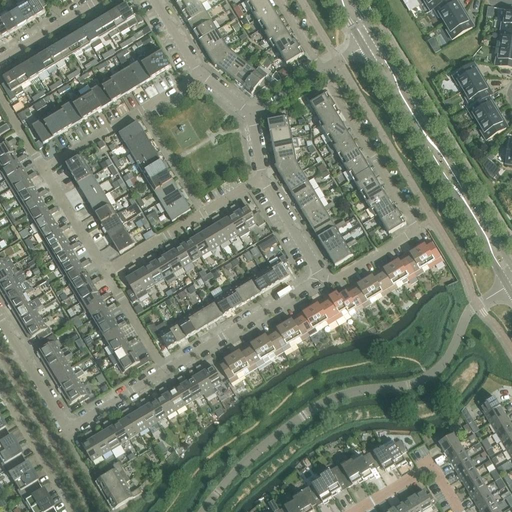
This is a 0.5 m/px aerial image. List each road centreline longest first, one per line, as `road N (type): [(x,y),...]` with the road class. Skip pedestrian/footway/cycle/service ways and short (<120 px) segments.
road 1 (unclassified): [(204,511),(234,473),(317,407),(427,377),(452,350),(465,315),(507,285)]
road 2 (residential): [(321,278),(338,279),(417,230),(321,72)]
road 3 (tertiary): [(364,47),(507,285)]
road 4 (tertiary): [(511,267),(376,41)]
road 5 (residential): [(0,319),(68,430),(166,371)]
road 6 (residential): [(43,171),(202,75)]
road 7 (residential): [(105,272),(262,180)]
road 8 (residential): [(166,371),(321,278)]
road 9 (residential): [(0,387),(75,511)]
road 10 (residential): [(356,511),(431,466),(460,511)]
